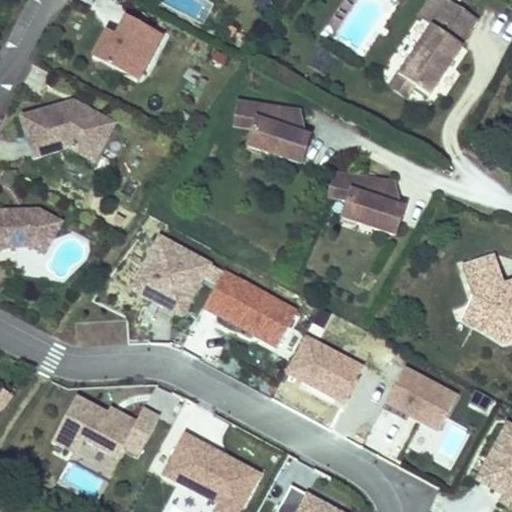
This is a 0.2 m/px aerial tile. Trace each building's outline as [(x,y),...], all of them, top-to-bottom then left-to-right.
[(471,38),(488,11),(469,0),(453,0),(409,68),(425,79),(441,89),(474,40),(471,38)] [(139,92),(162,42),(122,23),(114,40),(102,35),(87,67),(139,92)] [(401,81),(418,92),(425,79),(409,68),(401,81)] [(256,123),(248,146),(263,151),(261,156),(300,169),(311,137),(306,136),(302,110),(236,102),(234,121),(256,123)] [(19,123),(32,166),(67,156),(96,170),(118,125),(73,105),(19,123)] [(261,156),(263,151),(248,146),(247,151),(261,156)] [(350,196),(343,218),(358,223),(356,228),(395,241),(406,210),(401,208),(397,182),(336,173),(331,191),(350,196)] [(0,214),(0,259),(10,255),(29,254),(46,263),(65,226),(40,213),(0,214)] [(356,228),(358,223),(343,218),(341,223),(356,228)] [(214,265),(159,235),(128,293),(183,322),(196,298),(207,304),(203,311),(276,351),(298,311),(225,271),(224,273),(212,267),(214,265)] [(511,287),(510,288),(511,293),(505,296),(493,259),(464,268),(474,299),(480,315),(473,330),(497,342),(511,336),(511,287)] [(474,299),(462,324),(473,330),(480,315),(474,299)] [(282,378),(342,410),(365,368),(305,336),(282,378)] [(511,344),(511,336),(497,342),(506,346),(511,344)] [(459,397),(405,369),(385,406),(439,435),(459,397)] [(493,400),(476,391),(469,404),(486,413),(493,400)] [(107,414),(76,398),(51,444),(78,458),(84,446),(119,464),(125,453),(139,460),(161,419),(143,409),(136,423),(110,409),(107,414)] [(397,459),(414,424),(381,408),(364,444),(397,459)] [(511,511),(511,424),(507,422),(475,484),(503,498),(498,506),(510,511),(511,511)] [(242,511),(262,476),(185,435),(162,477),(217,506),(214,511),(242,511)] [(297,511),(306,496),(291,488),(277,511),(297,511)] [(338,511),(307,495),(306,496),(297,511),(338,511)]
